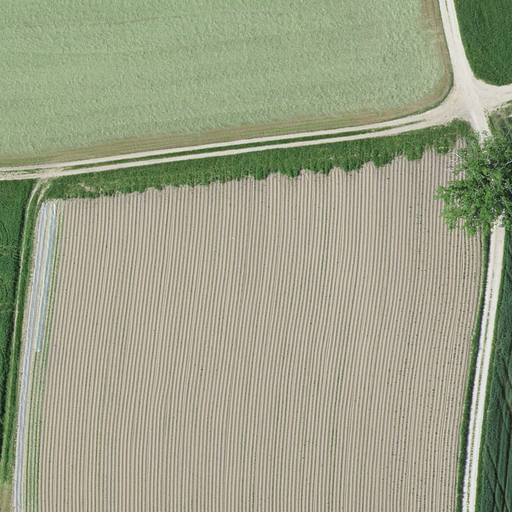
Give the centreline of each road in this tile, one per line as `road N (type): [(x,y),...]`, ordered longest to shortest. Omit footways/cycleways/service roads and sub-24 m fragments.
road 1 (track): [(511,92),(394,126),(35,181),(0,178)]
road 2 (track): [(467,511),(498,210),(442,0)]
